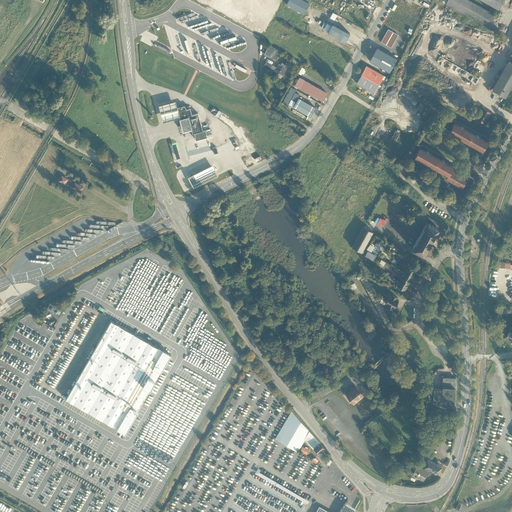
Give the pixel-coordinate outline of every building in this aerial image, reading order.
[(302,0),(287,0),(286,4),(304,14),(310,4),(302,0)] [(494,14),(469,0),(446,0),(445,3),(487,27),(494,14)] [(503,0),(479,0),(498,10),(503,0)] [(332,23),(327,31),(345,41),(350,32),(332,23)] [(388,29),(380,41),(390,47),(397,34),(388,29)] [(169,49),(159,44),(157,47),(167,53),(169,49)] [(280,51),(268,44),(263,54),(274,60),(280,51)] [(376,47),(369,60),(389,71),(397,58),(376,47)] [(505,98),(511,85),(511,62),(507,60),(490,90),(505,98)] [(266,61),(263,66),(273,71),(272,73),(277,76),(279,72),(282,74),(286,68),(284,66),(285,64),(282,63),(281,65),(279,63),(277,67),(266,61)] [(366,65),(356,83),(374,93),(384,75),(383,75),(366,65)] [(299,77),(294,84),(322,100),(326,92),(299,77)] [(290,87),(282,102),(288,105),(296,90),(290,87)] [(298,97),(293,106),(310,116),(315,107),(298,97)] [(180,117),(177,108),(175,101),(158,106),(163,122),(180,117)] [(193,133),(202,131),(197,112),(191,114),(189,109),(185,110),(184,106),(177,108),(180,117),(180,119),(179,119),(183,132),(191,129),(192,134),(193,133)] [(485,125),(492,113),(482,107),(475,120),(485,125)] [(471,132),(455,122),(448,133),(465,143),(471,132)] [(202,131),(193,133),(196,140),(206,137),(204,130),(202,131)] [(488,141),(471,132),(465,143),(481,152),(488,141)] [(414,157),(430,166),(436,157),(419,147),(414,157)] [(430,166),(446,175),(450,169),(452,166),(436,157),(430,166)] [(467,165),(471,168),(477,163),(473,159),(467,165)] [(186,174),(188,179),(212,166),(210,162),(186,174)] [(191,183),(193,188),(217,176),(215,171),(212,166),(188,179),(191,183)] [(467,178),(450,169),(446,175),(445,178),(461,187),(467,178)] [(68,178),(62,174),(59,181),(65,184),(68,178)] [(84,187),(73,180),(69,187),(81,193),(84,187)] [(440,198),(451,204),(454,200),(443,193),(440,198)] [(482,218),(486,211),(481,207),(476,215),(482,218)] [(439,226),(426,219),(412,246),(425,253),(439,226)] [(363,249),(373,230),(363,225),(353,244),(363,249)] [(400,265),(398,267),(412,275),(415,270),(407,266),(406,268),(400,265)] [(398,267),(397,270),(403,273),(402,275),(409,279),(412,275),(398,267)] [(511,267),(499,267),(499,283),(511,283),(511,267)] [(395,274),(393,276),(407,284),(409,279),(402,275),(401,277),(395,274)] [(390,321),(366,276),(361,278),(386,323),(390,321)] [(393,276),(392,279),(398,282),(397,285),(404,289),(407,284),(393,276)] [(360,291),(354,282),(350,284),(355,294),(360,291)] [(384,293),(381,298),(386,300),(385,302),(394,307),(398,299),(395,297),(396,296),(393,294),(392,295),(389,294),(388,296),(384,293)] [(65,401),(125,435),(170,355),(110,321),(65,401)] [(456,405),(457,377),(444,376),(443,388),(434,388),(434,404),(440,404),(441,398),(443,398),(443,399),(450,399),(449,408),(455,408),(455,405),(456,405)] [(356,386),(346,394),(353,404),(364,395),(356,386)] [(280,430),(275,438),(297,451),(304,439),(308,443),(304,439),(309,430),(292,411),(283,426),(280,430)] [(309,430),(304,439),(308,443),(313,448),(314,447),(320,442),(309,430)] [(320,442),(314,447),(318,452),(319,451),(320,452),(321,451),(324,455),(328,451),(320,442)] [(309,448),(302,446),(301,451),(304,452),(303,454),(306,454),(306,453),(308,454),(309,448)] [(443,465),(429,458),(425,465),(440,472),(443,465)] [(430,470),(417,465),(413,475),(424,480),(427,473),(428,474),(430,470)] [(340,511),(352,511),(356,506),(347,501),(340,511)]
